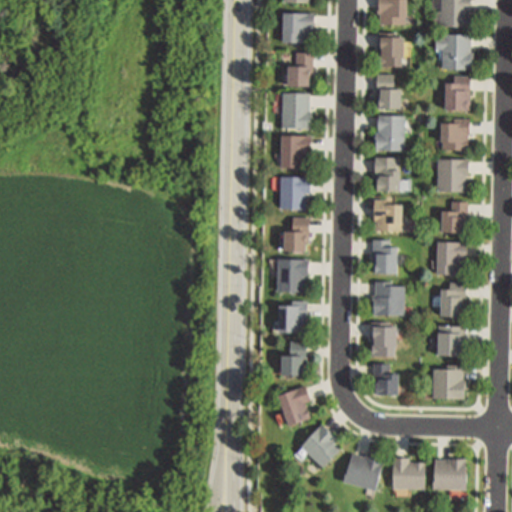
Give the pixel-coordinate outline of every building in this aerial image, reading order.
[(407,0),(407,11),(405,11),(405,21),(380,20),(381,11),(377,11),(377,0),(407,0)] [(473,12),(473,23),(471,23),(442,22),(442,0),(471,0),(471,12),(473,12)] [(315,12),(315,26),(311,25),(311,30),(308,30),(308,38),(284,38),(285,8),(309,9),(311,9),(311,12),(315,12)] [(471,30),(470,66),(443,66),(443,46),(437,46),(437,34),(443,34),(444,30),(471,30)] [(402,62),(381,61),(381,32),(403,33),(402,62)] [(297,83),(289,83),(289,63),(296,63),(296,52),(313,52),(313,76),(310,76),(310,83),(297,83)] [(402,85),(402,104),(377,104),(377,84),(377,71),(394,72),(394,85),(402,85)] [(471,73),(471,78),(470,105),(447,105),(447,78),(454,78),(454,72),(471,73)] [(312,109),(312,124),(310,124),(310,125),(283,124),(284,90),(310,91),(310,109),(312,109)] [(405,113),(404,147),(379,147),(376,147),(377,129),(379,129),(379,113),(405,113)] [(470,116),(470,132),(469,131),(468,146),(442,146),(443,116),(469,116),(470,116)] [(312,133),(312,148),(308,148),(307,163),(282,163),(283,131),(308,132),(308,133),(312,133)] [(400,155),(400,186),(379,186),(379,171),(377,171),(376,155),(379,155),(400,155)] [(469,157),(469,172),(466,172),(466,188),(438,187),(439,156),(467,157),(469,157)] [(312,175),(311,190),(306,190),(306,205),(281,205),(282,174),(306,174),(312,175)] [(393,197),(393,200),(402,200),(402,228),(376,227),(376,200),(376,197),(393,197)] [(470,199),(469,219),(466,219),(466,228),(443,227),(444,206),(450,206),(451,199),(467,199),(470,199)] [(311,215),(310,237),(307,237),(306,247),(286,246),(287,227),(295,227),(295,214),(308,215),(311,215)] [(398,242),(398,269),(377,269),(378,256),(374,256),(374,242),(374,237),(391,237),(391,242),(398,242)] [(467,239),(467,255),(463,255),(463,262),(460,262),(460,270),(439,270),(439,239),(460,239),(463,239),(467,239)] [(310,257),(309,273),(305,272),(305,279),(307,279),(307,289),(305,288),(278,287),(280,256),(306,257),(310,257)] [(405,283),(404,312),(374,312),(374,283),(374,279),(396,279),(396,283),(405,283)] [(467,280),(467,305),(464,305),(464,312),(442,312),(442,285),(450,285),(450,280),(462,280),(467,280)] [(308,307),(307,330),(302,330),(281,329),(282,303),(302,304),(302,307),(308,307)] [(396,353),(373,353),(373,324),(397,324),(396,353)] [(467,325),(467,344),(464,343),(463,353),(439,352),(440,330),(443,330),(444,325),(464,325),(467,325)] [(307,341),(306,373),(283,373),(283,353),(291,353),(292,340),(307,341)] [(464,362),(464,367),(464,380),(467,380),(466,396),(463,396),(434,395),(434,366),(451,366),(451,362),(464,362)] [(393,363),(393,372),(400,372),(400,393),(377,393),(377,379),(373,379),(373,363),(377,363),(393,363)] [(306,384),(312,399),(305,401),(311,416),(290,424),(280,394),(300,387),(306,384)] [(342,446),(325,465),(302,443),(320,425),(323,421),(338,435),(334,439),(342,446)] [(345,478),(353,449),(385,457),(377,487),(345,478)] [(426,460),(425,486),(395,485),(395,459),(395,455),(410,456),(410,459),(426,460)] [(435,486),(436,456),(468,456),(468,486),(435,486)]
